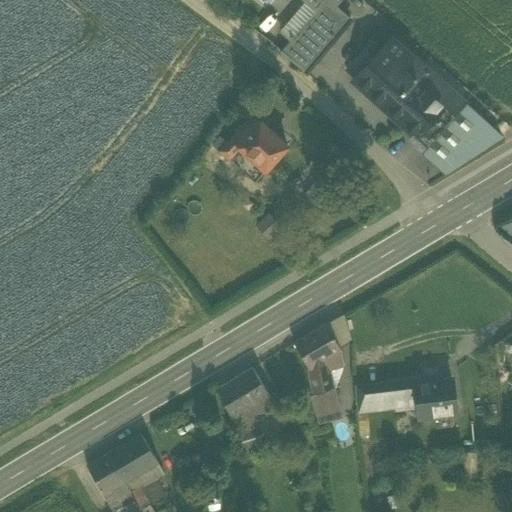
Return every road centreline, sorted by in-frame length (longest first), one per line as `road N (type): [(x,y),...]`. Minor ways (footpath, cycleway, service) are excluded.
road 1 (tertiary): [(453,214),(0,486)]
road 2 (unclassified): [(453,214),(406,185),(288,74),(186,0)]
